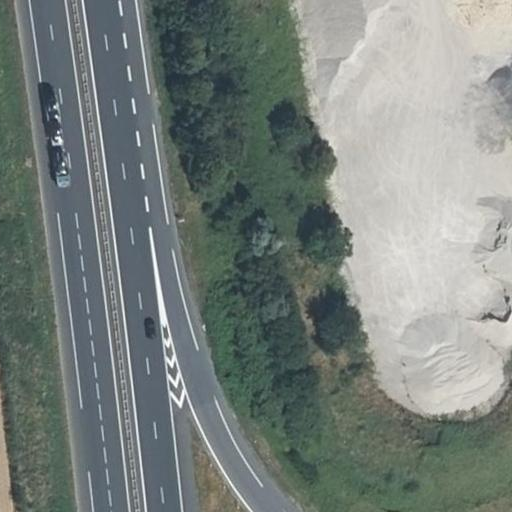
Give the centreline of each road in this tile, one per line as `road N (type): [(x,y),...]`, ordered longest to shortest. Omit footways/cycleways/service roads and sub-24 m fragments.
road 1 (motorway): [(270,511),(223,441),(187,349),(109,0)]
road 2 (motorway): [(47,0),(110,511)]
road 3 (motorway): [(164,511),(102,0)]
